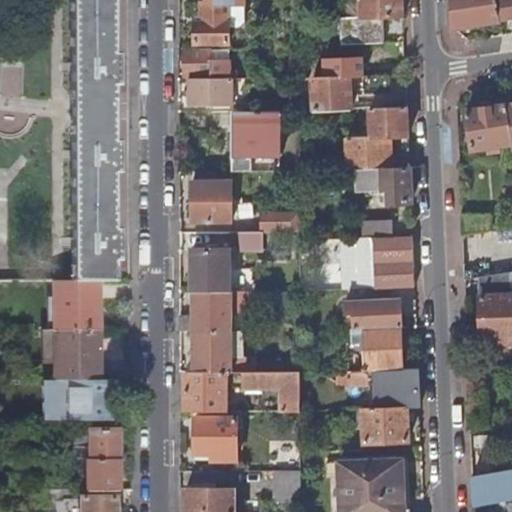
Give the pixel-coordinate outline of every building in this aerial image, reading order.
[(72,0),(73,280),(100,280),(113,280),(112,251),(114,251),(114,236),(113,236),(112,163),(114,163),(114,149),(112,149),(112,74),(114,74),(114,61),(112,61),(112,0),(72,0)] [(197,42),(231,42),(231,25),(241,25),(245,20),(244,0),(208,0),(208,3),(203,3),(203,22),(197,22),(197,42)] [(362,16),(361,0),(344,0),(346,17),(362,16)] [(347,44),(387,43),(386,17),(405,16),(404,0),(361,0),(362,16),(346,17),(346,34),(347,44)] [(500,19),(496,0),(452,0),(454,27),(455,27),(478,24),(500,21),(500,19)] [(511,0),(496,0),(500,19),(511,16),(511,0)] [(231,50),(211,51),(211,60),(231,60),(231,50)] [(186,51),(186,77),(236,76),(237,69),(231,69),(231,60),(211,60),(211,51),(186,51)] [(362,94),(392,93),(391,75),(362,76),(362,88),(362,94)] [(289,95),(301,95),(301,77),(301,76),(289,77),(289,95)] [(316,110),(353,108),(352,89),(352,76),(314,77),(316,110)] [(352,89),(362,88),(362,76),(352,76),(352,89)] [(191,104),(239,104),(239,99),(234,99),(234,77),(191,78),(190,89),(190,95),(191,104)] [(239,104),(245,104),(245,78),(234,77),(234,99),(239,99),(239,104)] [(511,144),(511,138),(507,105),(467,111),(472,150),(511,144)] [(352,168),(393,167),(391,137),(410,136),(409,106),(372,107),(373,137),(349,138),(351,168),(352,168)] [(235,158),(281,158),(281,111),(234,111),(235,158)] [(353,191),(390,189),(390,203),(413,202),(411,166),(393,167),(352,168),(353,191)] [(235,171),(198,172),(197,180),(233,180),(235,180),(235,171)] [(194,231),(216,231),(216,221),(241,221),(240,210),(238,210),(238,203),(234,203),(233,180),(197,180),(193,180),(194,231)] [(301,230),(301,211),(263,211),(263,231),(270,231),(301,230)] [(463,235),(492,231),(491,215),(462,214),(463,235)] [(365,238),(394,237),(393,220),(365,221),(365,238)] [(230,243),(270,242),(270,231),(263,231),(230,230),(230,243)] [(345,288),(416,285),(414,236),(394,237),(365,238),(342,239),(345,288)] [(193,290),(236,290),(236,270),(231,270),(230,249),(216,249),(216,244),(193,244),(193,290)] [(510,274),(480,278),(482,339),(509,338),(509,343),(511,342),(511,293),(503,294),(502,287),(510,287),(510,274)] [(53,331),(100,331),(100,280),(73,280),(52,280),(53,331)] [(193,331),(233,331),(234,331),(234,311),(240,311),(240,305),(256,305),(256,290),(236,290),(193,290),(193,315),(187,315),(181,314),(181,331),(188,331),(193,331)] [(355,328),(402,326),(400,299),(378,300),(378,297),(364,297),(364,301),(350,302),(350,308),(354,307),(355,328)] [(240,311),(234,311),(234,331),(243,331),(243,311),(240,311)] [(366,370),(403,368),(402,326),(355,328),(352,328),(353,342),(365,342),(366,370)] [(53,380),(68,380),(100,380),(100,331),(53,331),(53,380)] [(193,331),(193,371),(228,371),(246,371),(256,371),(256,357),(243,357),(239,357),(234,357),(234,351),(234,331),(233,331),(193,331)] [(234,351),(234,357),(239,357),(243,357),(243,331),(234,331),(234,351)] [(380,408),(408,406),(421,406),(419,368),(403,368),(366,370),(350,370),(350,380),(379,379),(380,408)] [(245,386),(285,386),(285,411),(300,412),(300,372),(300,370),(256,371),(246,371),(245,386)] [(186,411),(228,411),(228,371),(193,371),(186,371),(186,411)] [(0,420),(33,421),(32,381),(0,380),(0,420)] [(80,420),(111,420),(111,380),(100,380),(68,380),(67,420),(80,420)] [(366,443),(410,441),(408,406),(380,408),(364,408),(366,443)] [(238,459),(237,418),(196,418),(196,454),(213,454),(213,459),(238,459)] [(57,435),(73,435),(80,428),(80,420),(67,420),(57,420),(57,435)] [(88,458),(117,459),(117,430),(88,429),(88,458)] [(87,490),(117,490),(117,459),(88,458),(87,458),(87,490)] [(404,511),(403,460),(340,462),(340,463),(341,478),(341,511),(404,511)] [(341,478),(340,463),(325,463),(326,478),(341,478)] [(511,499),(511,468),(474,476),(475,506),(511,499)] [(300,508),(300,472),(274,473),(274,509),(300,508)] [(234,511),(234,489),(186,490),(186,511),(234,511)] [(80,511),(114,511),(114,505),(120,505),(121,496),(81,496),(80,511)]
